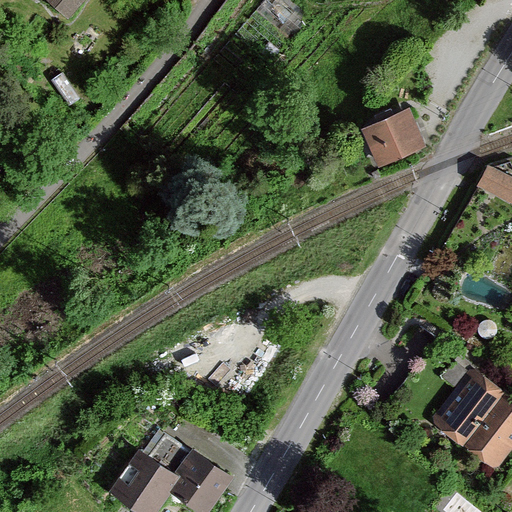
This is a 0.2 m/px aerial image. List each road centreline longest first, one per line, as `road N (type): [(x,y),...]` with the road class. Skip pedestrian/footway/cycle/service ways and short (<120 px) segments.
road 1 (tertiary): [(250,511),(511,46)]
road 2 (residential): [(207,0),(134,95),(0,238)]
